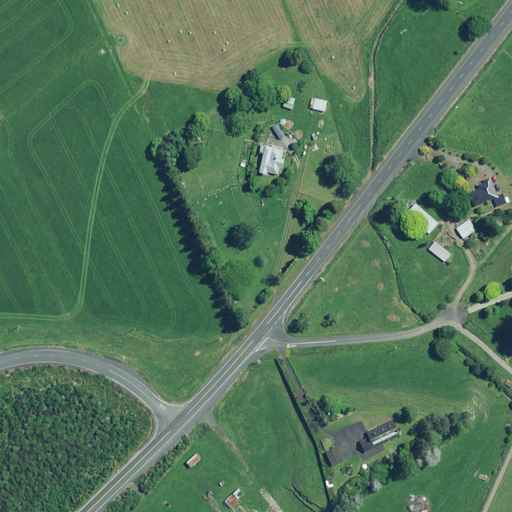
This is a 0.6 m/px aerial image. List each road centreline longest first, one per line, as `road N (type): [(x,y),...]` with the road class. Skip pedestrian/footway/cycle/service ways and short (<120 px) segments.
road 1 (unclassified): [(260,332),(511,8)]
road 2 (unclassified): [(260,332),(292,342),(388,337),(452,316)]
road 3 (unclassified): [(0,362),(47,355),(89,363),(129,382),(174,424)]
road 4 (unclassified): [(174,424),(260,332)]
road 5 (unclassified): [(87,511),(174,424)]
